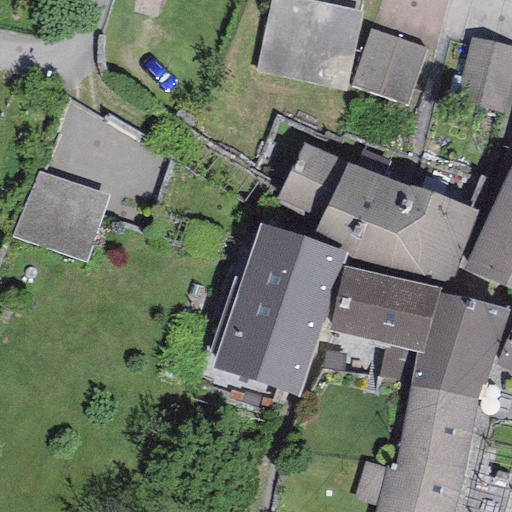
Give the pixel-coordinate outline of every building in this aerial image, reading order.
[(362,13),(301,0),(269,0),(254,72),(345,91),(362,13)] [(426,48),(369,29),(349,86),(406,106),(426,48)] [(511,71),(511,47),(469,39),(456,104),(504,113),(511,71)] [(346,164),(301,142),(274,198),(319,219),(346,164)] [(511,163),(461,270),(511,294),(511,163)] [(379,266),(409,186),(346,164),(319,219),(313,230),(341,245),(340,250),(379,266)] [(108,195),(37,173),(12,238),(85,261),(108,195)] [(476,210),(409,186),(379,266),(450,281),(476,210)] [(333,249),(258,224),(212,369),(297,398),(343,256),(333,249)] [(439,289),(343,266),(328,330),(415,350),(424,352),(438,293),(439,289)] [(438,293),(424,352),(415,350),(408,385),(477,400),(481,385),(484,386),(509,310),(438,293)] [(511,322),(494,365),(511,372),(511,322)] [(452,511),(460,482),(477,400),(408,385),(395,470),(363,462),(354,501),(376,506),(375,511),(452,511)]
